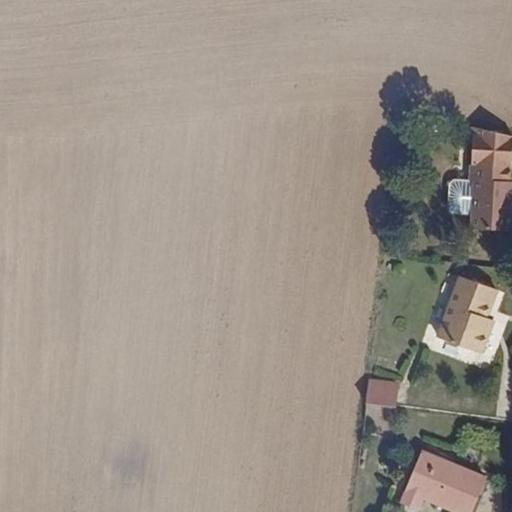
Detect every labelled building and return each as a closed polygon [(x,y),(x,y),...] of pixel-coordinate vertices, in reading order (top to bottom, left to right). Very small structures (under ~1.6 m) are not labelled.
[(511,164),(511,135),(474,126),(471,179),(455,178),(450,182),(449,207),(453,211),(473,212),(473,226),(511,229),(511,180),(511,164)] [(494,289),(458,277),(437,338),(480,353),(492,320),(484,317),(494,289)] [(399,383),(370,379),(369,385),(398,389),(399,383)] [(369,385),(367,406),(396,409),(398,389),(369,385)] [(473,511),(487,480),(425,456),(403,506),(418,511),(422,511),(426,501),(452,511),(473,511)]
